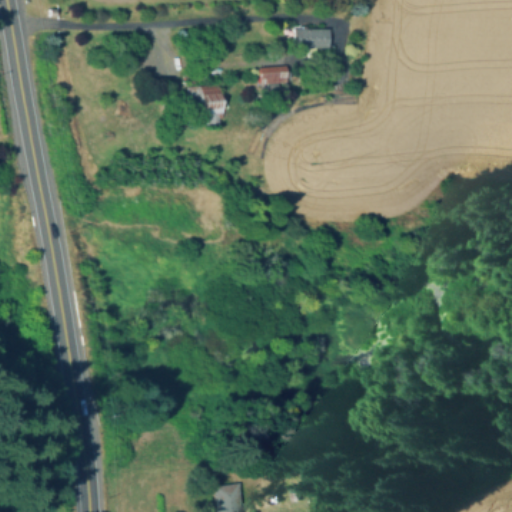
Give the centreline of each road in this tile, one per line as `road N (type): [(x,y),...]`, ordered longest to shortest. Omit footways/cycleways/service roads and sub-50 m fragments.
road 1 (secondary): [(39,184),(72,380)]
road 2 (secondary): [(6,0),(39,184)]
road 3 (secondary): [(72,380),(88,511)]
